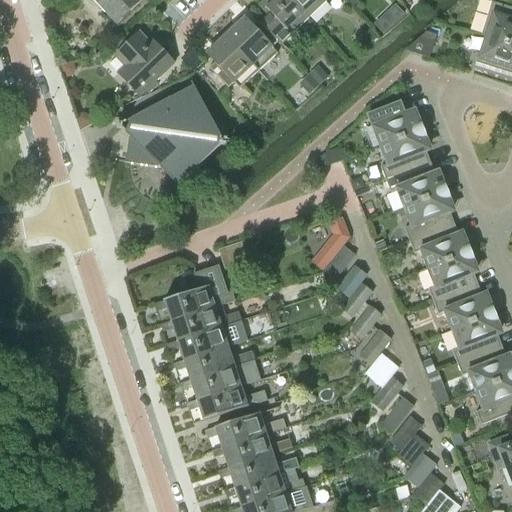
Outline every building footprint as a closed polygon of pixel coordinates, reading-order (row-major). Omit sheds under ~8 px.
[(142,0),(92,0),(115,25),(142,0)] [(309,18),(291,0),(264,0),(261,3),(270,13),(260,23),(281,45),(292,35),(309,18)] [(291,0),(309,18),(325,2),(326,3),(329,0),(291,0)] [(480,34),(511,44),(511,8),(491,1),(480,34)] [(383,16),(373,25),(382,35),(393,26),(383,16)] [(224,37),(258,73),(277,54),(271,49),(277,43),(257,22),(251,27),(244,19),(224,37)] [(370,29),(360,38),(368,47),(378,38),(370,29)] [(404,52),(428,60),(436,36),(425,32),(404,52)] [(151,41),(148,44),(139,33),(114,57),(124,67),(117,74),(139,97),(173,64),(151,41)] [(511,44),(480,34),(480,35),(487,38),(481,55),(474,53),(469,68),(511,81),(511,44)] [(258,73),(224,37),(206,55),(214,63),(209,69),(228,90),(234,84),(239,90),(258,73)] [(72,63),(61,67),(65,78),(71,76),(74,70),(72,63)] [(318,66),(308,76),(318,87),(328,78),(318,66)] [(308,76),(298,84),(309,96),(318,87),(308,76)] [(189,86),(179,92),(122,124),(116,123),(115,129),(121,130),(127,135),(124,163),(159,169),(174,184),(172,187),(173,188),(218,144),(225,145),(226,138),(220,137),(218,134),(189,82),(188,83),(189,86)] [(367,115),(379,146),(422,130),(417,117),(413,118),(410,111),(403,114),(399,103),(367,115)] [(83,113),(75,117),(79,131),(93,124),(89,115),(83,113)] [(379,167),(384,180),(428,163),(424,152),(426,152),(423,145),(427,143),(422,130),(379,146),(386,164),(379,167)] [(328,152),(320,158),(324,168),(333,165),(328,152)] [(395,190),(402,208),(445,191),(440,178),(437,179),(434,172),(432,173),(428,163),(384,180),(389,192),(395,190)] [(356,180),(349,182),(354,194),(361,191),(364,189),(362,182),(356,180)] [(450,204),(445,191),(402,208),(409,226),(403,228),(408,241),(451,224),(447,214),(450,213),(447,206),(450,204)] [(455,234),(451,224),(408,241),(413,253),(419,251),(426,269),(469,252),(464,239),(460,240),(457,233),(455,234)] [(217,250),(224,269),(246,261),(240,242),(217,250)] [(325,245),(310,263),(322,273),(337,255),(325,245)] [(354,256),(345,248),(343,247),(337,255),(322,273),(333,281),(354,256)] [(474,265),(469,252),(426,269),(433,287),(427,289),(431,302),(475,285),(471,275),(473,274),(470,267),(474,265)] [(336,290),(348,299),(360,284),(365,277),(353,268),(336,290)] [(372,293),(360,284),(348,299),(339,309),(352,319),(372,293)] [(479,295),(475,285),(431,302),(436,314),(443,312),(450,330),(493,313),(488,300),(484,302),(481,295),(479,295)] [(169,322),(216,307),(234,301),(231,293),(212,299),(209,287),(163,302),(169,322)] [(169,322),(176,342),(241,321),(238,312),(219,318),(216,307),(169,322)] [(369,307),(353,326),(349,332),(360,341),(380,316),(369,307)] [(498,327),(493,313),(450,330),(457,348),(450,350),(455,363),(499,346),(495,336),(497,335),(494,328),(498,327)] [(176,342),(183,363),(229,347),(247,341),(244,332),(241,321),(176,342)] [(369,367),(390,341),(378,331),(358,357),(369,367)] [(396,351),(391,341),(385,349),(363,376),(371,382),(396,351)] [(502,357),(499,346),(455,363),(460,376),(466,373),(473,391),(511,376),(511,363),(511,361),(507,363),(505,356),(502,357)] [(183,363),(189,382),(235,367),(254,361),(251,352),(232,358),(229,347),(183,363)] [(430,360),(422,363),(426,376),(435,373),(430,360)] [(189,382),(195,402),(241,387),(260,380),(257,372),(239,378),(235,367),(189,382)] [(511,376),(473,391),(480,409),(474,412),(479,425),(511,412),(511,376)] [(382,412),(402,388),(391,379),(382,390),(376,396),(371,402),(382,412)] [(241,387),(195,402),(202,423),(267,402),(264,392),(245,398),(241,387)] [(445,394),(434,399),(437,406),(448,401),(445,394)] [(392,431),(412,408),(401,398),(381,422),(392,431)] [(221,450),(266,435),(285,429),(282,419),(263,426),(259,414),(214,429),(221,450)] [(389,442),(399,451),(412,436),(419,427),(409,418),(389,442)] [(463,428),(448,434),(453,447),(468,441),(463,428)] [(221,450),(227,469),(273,454),(291,448),(288,441),(270,447),(266,435),(221,450)] [(412,436),(399,451),(394,458),(409,470),(421,455),(427,448),(412,436)] [(511,444),(508,446),(504,436),(486,444),(495,469),(505,465),(511,484),(511,444)] [(227,469),(234,490),(293,470),(297,469),(294,460),(276,465),(273,454),(227,469)] [(415,490),(428,474),(435,467),(421,455),(409,470),(402,479),(415,490)] [(297,481),(293,470),(234,490),(240,509),(304,488),(301,480),(297,481)] [(409,498),(423,510),(438,492),(443,486),(428,474),(415,490),(409,498)] [(304,488),(240,509),(240,511),(297,511),(310,508),(304,488)] [(424,510),(421,511),(436,511),(447,499),(438,492),(424,510)] [(455,511),(458,509),(447,499),(436,511),(455,511)]
